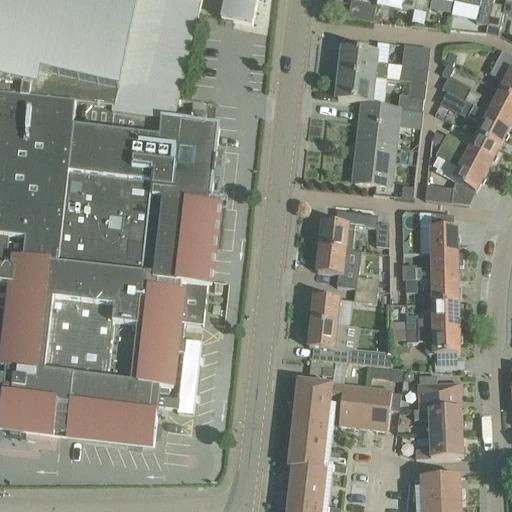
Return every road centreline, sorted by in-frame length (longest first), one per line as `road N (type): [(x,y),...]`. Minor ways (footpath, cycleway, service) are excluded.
road 1 (tertiary): [(243,511),(303,0)]
road 2 (residential): [(499,511),(497,281),(511,231)]
road 3 (unclassified): [(0,505),(243,511)]
